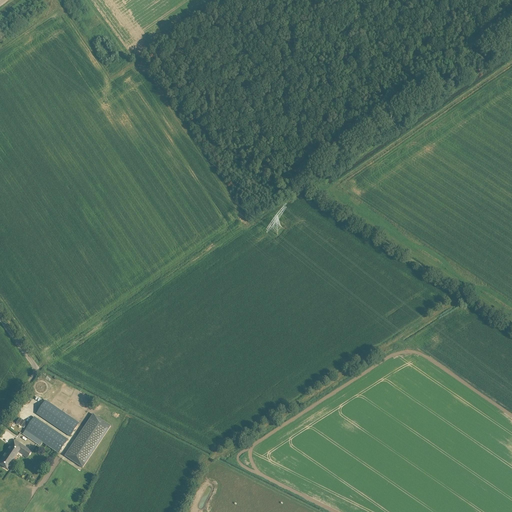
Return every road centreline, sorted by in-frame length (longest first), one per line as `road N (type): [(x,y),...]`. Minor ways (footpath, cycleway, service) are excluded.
road 1 (track): [(467,290),(210,459),(182,511)]
road 2 (unclassified): [(0,425),(38,370),(0,314)]
